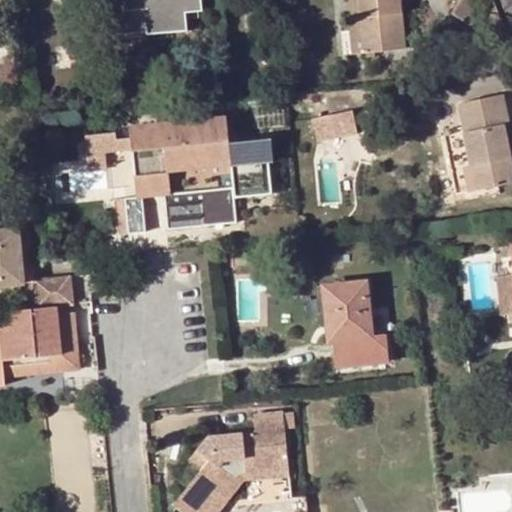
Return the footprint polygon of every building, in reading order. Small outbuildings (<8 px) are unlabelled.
[(108,0),(111,29),(147,25),(148,29),(183,26),(182,10),(199,9),(197,0),(108,0)] [(349,0),(351,19),(361,19),(365,54),(405,50),(400,0),(349,0)] [(487,5),(479,0),(460,0),(456,7),(477,21),(487,5)] [(361,19),(351,19),(347,18),(352,55),(365,54),(361,19)] [(504,125),(509,124),(503,95),(458,105),(463,128),(442,132),(455,195),(511,183),(511,164),(509,151),(504,125)] [(357,142),(354,118),(315,122),(317,145),(357,142)] [(184,133),(164,134),(167,179),(196,175),(199,203),(195,204),(197,219),(226,217),(224,200),(236,199),(231,145),(186,150),(184,133)] [(164,212),(163,194),(142,195),(143,214),(164,212)] [(18,229),(0,230),(0,287),(25,286),(18,229)] [(75,305),(72,276),(37,279),(39,309),(57,307),(75,305)] [(511,279),(511,277),(496,279),(500,316),(511,315),(511,279)] [(365,284),(324,287),(328,322),(328,340),(334,339),(343,338),(370,336),(365,284)] [(328,322),(324,287),(316,289),(320,323),(328,322)] [(8,368),(32,366),(31,358),(62,355),(57,307),(39,309),(2,313),(5,333),(0,333),(0,385),(9,384),(9,373),(8,368)] [(69,316),(58,317),(62,355),(31,358),(32,366),(8,368),(9,373),(74,367),(69,316)] [(387,335),(370,336),(343,338),(334,339),(336,367),(389,362),(387,335)] [(172,505),(180,511),(210,511),(235,481),(219,467),(222,462),(245,459),(246,475),(288,471),(283,430),(293,429),(293,413),(281,415),(281,411),(253,413),(254,430),(205,435),(189,460),(200,472),(172,505)] [(235,481),(210,511),(220,511),(245,482),(288,477),(288,471),(246,475),(238,476),(235,481)]
